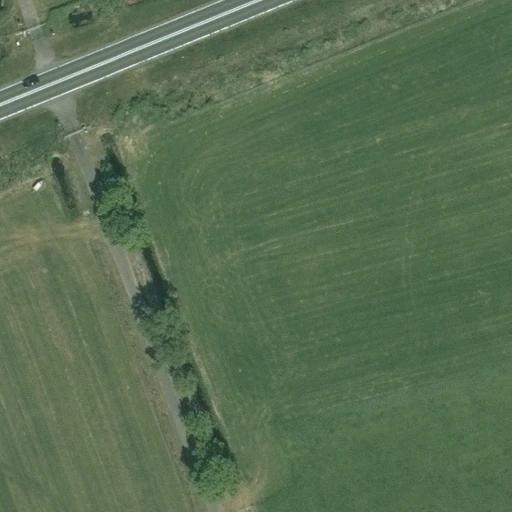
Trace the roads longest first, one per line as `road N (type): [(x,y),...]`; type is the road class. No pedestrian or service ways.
road 1 (unclassified): [(216,511),(75,134)]
road 2 (trunk): [(0,106),(262,0)]
